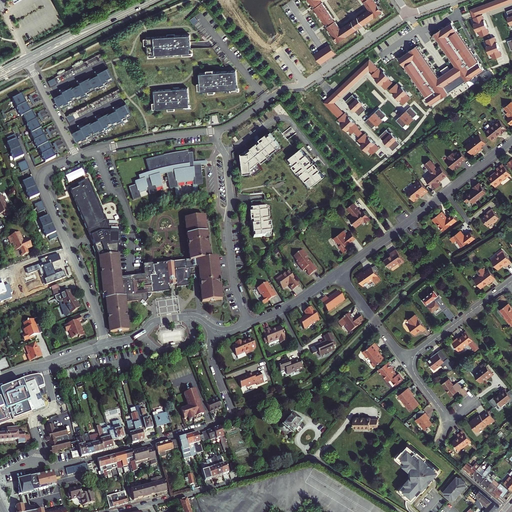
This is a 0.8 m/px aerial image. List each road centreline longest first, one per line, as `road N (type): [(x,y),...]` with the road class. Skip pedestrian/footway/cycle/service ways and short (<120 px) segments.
road 1 (residential): [(215,329),(209,348),(228,418),(80,461)]
road 2 (residential): [(218,130),(407,14)]
road 3 (residential): [(106,345),(40,180),(76,157)]
road 4 (residential): [(338,272),(511,140)]
road 5 (residential): [(149,504),(314,456)]
road 6 (residential): [(76,157),(218,130)]
road 7 (residential): [(509,282),(405,361)]
road 8 (secondary): [(112,18),(0,70)]
